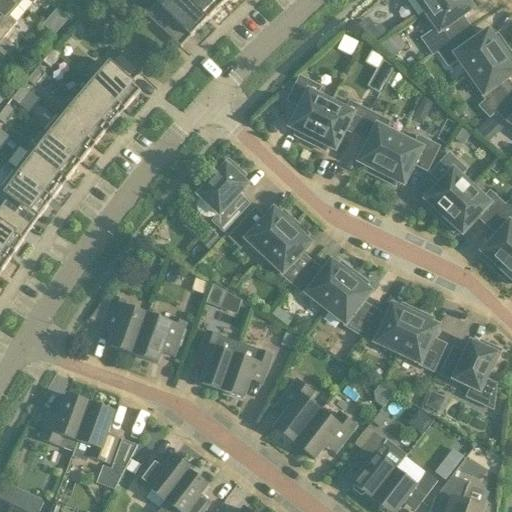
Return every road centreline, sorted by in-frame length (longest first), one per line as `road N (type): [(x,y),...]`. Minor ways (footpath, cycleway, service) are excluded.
road 1 (residential): [(511,330),(450,275),(279,179),(207,104)]
road 2 (residential): [(300,511),(162,402),(8,359)]
road 3 (residential): [(8,359),(106,216),(207,104)]
road 4 (residential): [(207,104),(325,0)]
